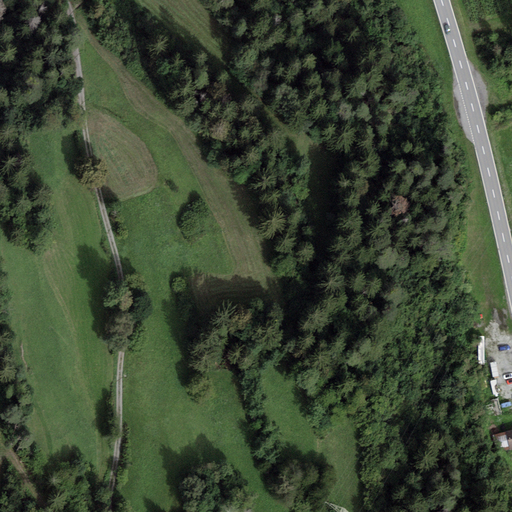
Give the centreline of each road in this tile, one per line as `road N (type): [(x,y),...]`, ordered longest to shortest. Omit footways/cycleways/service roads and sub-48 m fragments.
road 1 (track): [(54,0),(117,261),(122,351),(112,511)]
road 2 (primary): [(438,0),(474,110),(511,284)]
